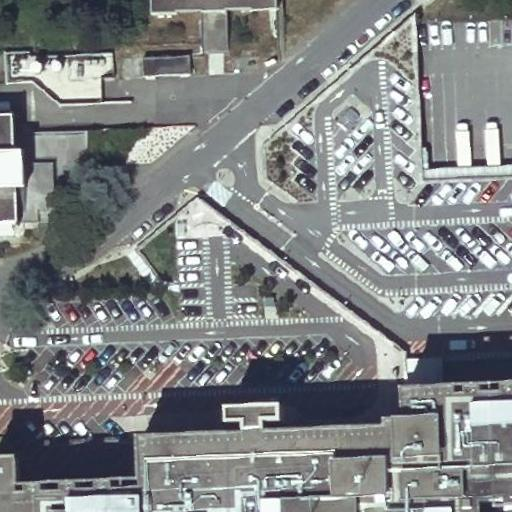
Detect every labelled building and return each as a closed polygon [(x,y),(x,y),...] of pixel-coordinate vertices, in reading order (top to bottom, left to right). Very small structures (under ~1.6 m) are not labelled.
[(151,0),(152,12),(176,11),(176,10),(202,9),(202,10),(225,10),(225,8),(253,6),(253,8),(276,8),(276,0),(151,0)] [(5,58),(6,82),(45,81),(45,99),(107,97),(106,55),(5,58)] [(189,76),(189,60),(146,61),(146,77),(189,76)] [(12,114),(0,114),(0,220),(34,219),(34,208),(51,207),(49,162),(13,163),(12,114)] [(0,511),(511,511),(511,384),(429,388),(431,423),(136,435),(138,485),(18,490),(16,456),(0,456),(0,511)]
